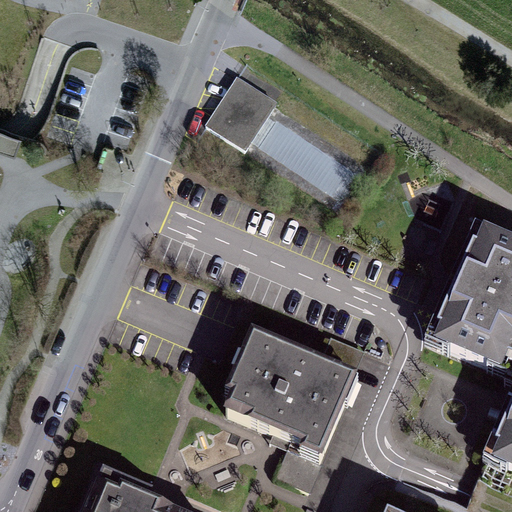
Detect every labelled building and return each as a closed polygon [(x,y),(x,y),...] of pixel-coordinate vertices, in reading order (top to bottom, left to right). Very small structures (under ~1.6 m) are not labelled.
[(239,72),(207,123),(248,149),(281,98),(239,72)] [(511,246),(473,231),(425,347),(511,386),(511,397),(482,469),(511,481),(511,246)] [(354,381),(247,335),(215,410),(321,456),(354,381)] [(277,479),(309,492),(318,470),(286,457),(277,479)] [(170,511),(98,483),(86,511),(170,511)]
